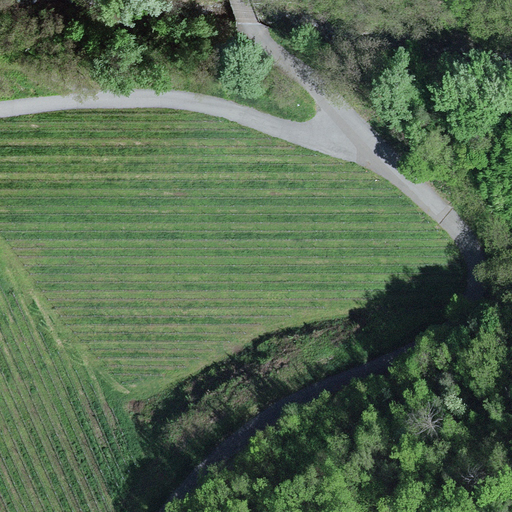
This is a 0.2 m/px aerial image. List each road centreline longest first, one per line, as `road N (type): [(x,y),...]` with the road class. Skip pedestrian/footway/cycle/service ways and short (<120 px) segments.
road 1 (unclassified): [(343,139),(383,160),(450,221),(470,247),(475,283),(415,344),(256,423),(170,511)]
road 2 (unclassified): [(0,114),(129,101),(343,139)]
road 3 (residential): [(343,139),(328,101),(248,23),(239,0)]
